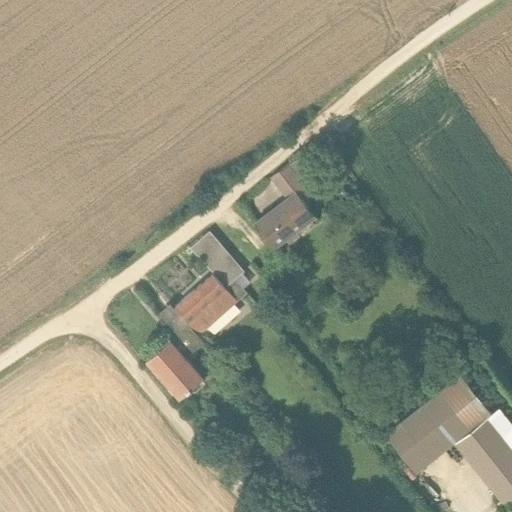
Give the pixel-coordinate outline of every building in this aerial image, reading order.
[(343,174),(320,142),(313,147),(336,179),(343,174)] [(255,224),(273,248),(316,217),(304,204),(320,191),(297,159),(290,164),(289,163),(269,179),(288,200),(260,221),(255,224)] [(244,271),(209,231),(191,246),(213,274),(225,288),(234,280),(244,271)] [(174,308),(198,336),(245,293),(234,280),(225,288),(213,274),(174,308)] [(169,340),(147,359),(153,366),(179,395),(179,396),(180,397),(191,387),(194,391),(204,382),(201,379),(204,376),(187,357),(202,343),(189,329),(172,343),(169,340)] [(459,374),(384,434),(416,473),(454,442),(504,506),(511,499),(511,425),(498,408),(491,413),(459,374)] [(388,375),(376,384),(396,409),(413,397),(408,391),(404,394),(388,375)]
